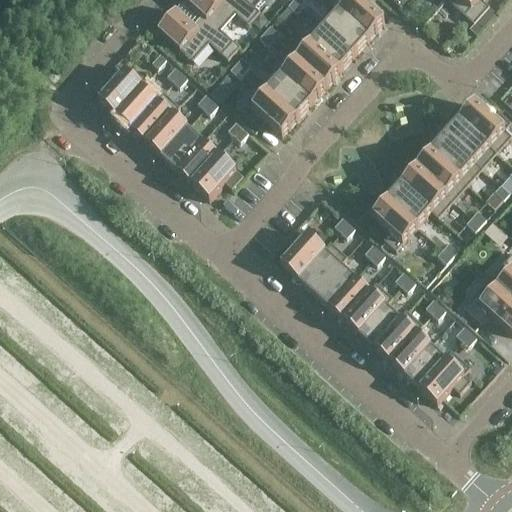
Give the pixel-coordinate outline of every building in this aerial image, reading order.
[(260,17),(247,5),(246,6),(239,0),(219,0),(220,0),(219,0),(191,0),(187,5),(185,4),(184,5),(201,21),(202,20),(220,36),(221,35),(235,19),(248,30),(260,17)] [(374,5),(368,0),(355,0),(340,17),(369,44),(384,27),(367,12),(374,5)] [(449,0),(446,4),(474,29),(489,12),(480,3),(483,0),(449,0)] [(303,13),(294,5),(288,12),(297,20),(303,13)] [(240,52),(221,35),(220,36),(202,20),(201,21),(193,30),(176,15),(170,22),(171,23),(160,35),(159,34),(158,35),(193,66),(209,48),(228,65),(240,52)] [(369,44),(340,17),(326,33),(325,33),(355,60),(369,44)] [(355,60),(325,33),(326,33),(319,26),(303,44),(310,50),(311,49),(341,76),(355,60)] [(280,39),(271,31),(265,38),(274,46),(280,39)] [(274,46),(265,38),(259,44),(268,52),(274,46)] [(341,76),(311,49),(310,50),(297,65),(296,65),(326,92),(341,76)] [(326,92),(296,65),(297,65),(290,58),(274,76),(281,82),(282,82),(312,108),(326,92)] [(159,74),(167,65),(160,60),(152,69),(159,74)] [(251,71),(242,63),(236,70),(245,78),(251,71)] [(117,122),(144,93),(118,70),(107,82),(114,88),(98,106),(117,122)] [(245,78),(236,70),(231,76),(240,84),(245,78)] [(174,88),(182,79),(175,73),(167,82),(174,88)] [(180,93),(188,85),(182,79),(174,88),(180,93)] [(312,108),(282,82),(281,82),(268,97),(268,98),(297,124),(312,108)] [(297,124),(268,98),(268,97),(261,90),(245,108),(282,141),(297,124)] [(131,135),(158,105),(157,105),(144,93),(117,122),(131,135)] [(146,149),(173,119),(174,120),(180,113),(163,98),(157,105),(158,105),(131,135),(146,149)] [(204,115),(212,106),(206,101),(198,110),(204,115)] [(210,121),(218,112),(212,106),(204,115),(210,121)] [(511,141),(505,135),(511,128),(499,117),(493,124),(475,109),(460,125),(490,152),(489,153),(496,159),(511,141)] [(217,146),(236,125),(229,118),(210,139),(217,146)] [(161,162),(188,133),(174,120),(173,119),(146,149),(161,162)] [(490,152),(460,125),(446,141),(476,168),(489,153),(490,152)] [(234,142),(242,134),(236,128),(228,137),(234,142)] [(177,176),(203,146),(188,133),(161,162),(177,176)] [(241,148),(249,139),(242,134),(234,142),(241,148)] [(483,174),(476,168),(446,141),(431,158),(468,191),(483,174)] [(191,189),(218,159),(203,146),(177,176),(191,189)] [(468,191),(431,158),(417,174),(454,207),(468,191)] [(232,195),(243,182),(218,159),(191,189),(210,206),(225,188),(232,195)] [(454,207),(417,174),(403,190),(432,216),(431,217),(439,224),(454,207)] [(432,216),(403,190),(388,206),(418,232),(431,217),(432,216)] [(495,197),(504,206),(509,199),(501,191),(495,197)] [(418,232),(388,206),(373,223),(390,238),(384,245),(396,256),(418,232)] [(478,217),(472,223),(481,231),(486,225),(478,217)] [(481,231),(472,223),(466,229),(475,238),(481,231)] [(341,238),(349,229),(343,224),(335,233),(341,238)] [(347,244),(355,235),(349,229),(341,238),(347,244)] [(299,286),(326,257),(324,255),(300,233),(289,246),(296,252),(281,269),(299,286)] [(313,299),(340,269),(341,270),(347,263),(331,248),(324,255),(326,257),(299,286),(313,299)] [(449,249),(443,255),(452,263),(458,257),(449,249)] [(371,265),(379,256),(373,251),(365,260),(371,265)] [(452,263),(443,255),(437,262),(446,270),(452,263)] [(377,271),(385,262),(379,256),(371,265),(377,271)] [(511,259),(489,285),(511,306),(511,259)] [(329,313),(355,283),(341,270),(340,269),(313,299),(329,313)] [(402,293),(410,284),(403,278),(395,287),(402,293)] [(344,326),(371,297),(370,296),(355,283),(329,313),(344,326)] [(408,298),(416,289),(410,284),(402,293),(408,298)] [(511,306),(489,285),(464,313),(481,328),(489,319),(511,339),(511,306)] [(359,340),(386,310),(387,311),(393,304),(376,289),(370,296),(371,297),(344,326),(359,340)] [(432,320),(440,311),(434,305),(426,314),(432,320)] [(374,354),(401,324),(400,323),(387,311),(386,310),(359,340),(374,354)] [(438,325),(446,316),(440,311),(432,320),(438,325)] [(389,367),(416,337),(417,338),(423,331),(407,316),(400,323),(401,324),(374,354),(389,367)] [(462,347),(470,338),(464,333),(456,341),(462,347)] [(404,381),(431,351),(417,338),(416,337),(389,367),(404,381)] [(468,353),(476,344),(470,338),(462,347),(468,353)] [(419,394),(445,364),(431,351),(404,381),(419,394)] [(471,387),(464,380),(470,373),(452,357),(446,364),(445,364),(419,394),(437,410),(453,393),(460,399),(471,387)]
